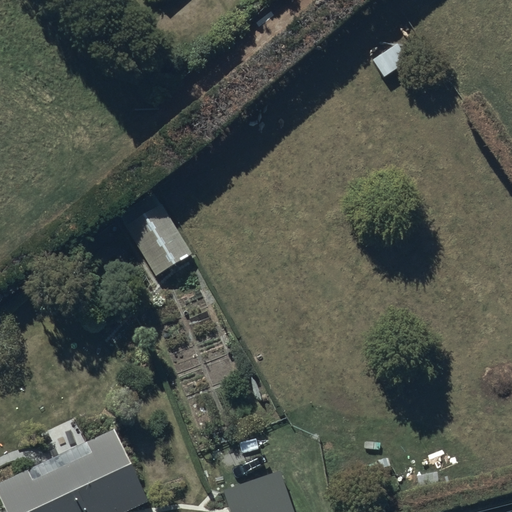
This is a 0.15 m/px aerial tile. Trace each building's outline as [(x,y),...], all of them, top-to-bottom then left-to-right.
[(397,44),(372,60),(384,77),(409,61),(397,44)] [(155,195),(120,216),(156,276),(192,254),(155,195)] [(39,435),(50,460),(0,482),(0,498),(5,511),(124,511),(148,501),(115,430),(91,440),(80,416),(39,435)] [(248,449),(220,460),(226,475),(253,464),(248,449)] [(293,511),(280,472),(223,491),(230,511),(293,511)]
